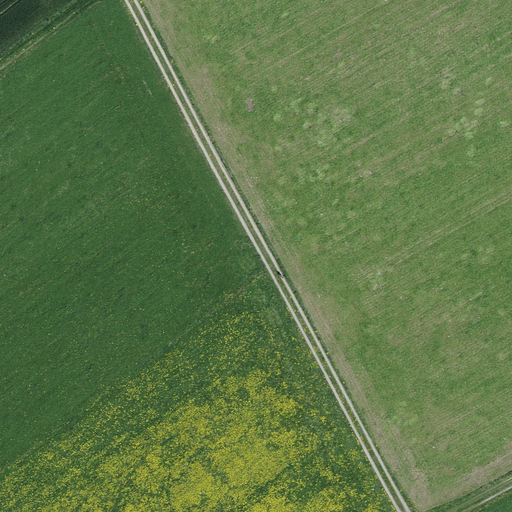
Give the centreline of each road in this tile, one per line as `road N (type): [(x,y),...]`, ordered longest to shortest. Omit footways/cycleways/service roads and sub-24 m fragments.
road 1 (track): [(403,511),(131,0)]
road 2 (track): [(98,0),(0,72)]
